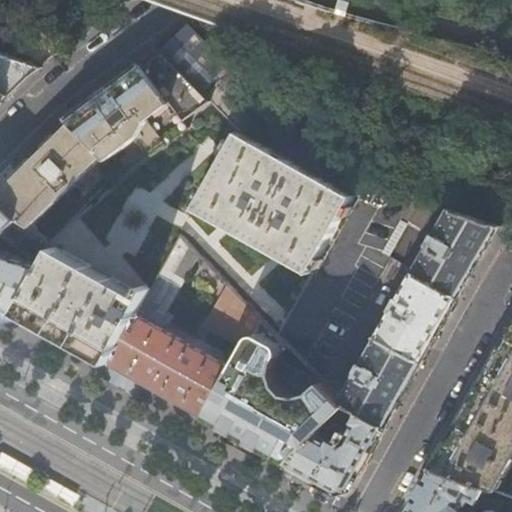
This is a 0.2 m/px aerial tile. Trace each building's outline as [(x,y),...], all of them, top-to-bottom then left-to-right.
[(30,77),(64,51),(0,32),(0,86),(11,96),(24,82),(30,77)] [(184,122),(210,103),(163,55),(145,69),(184,122)] [(124,88),(115,94),(109,87),(105,86),(102,86),(99,89),(98,92),(99,95),(104,103),(95,110),(89,102),(89,101),(87,101),(86,102),(86,103),(71,115),(69,115),(68,116),(68,118),(69,118),(73,122),(70,124),(117,173),(123,177),(187,129),(184,122),(145,69),(142,71),(139,67),(139,66),(139,64),(137,64),(136,65),(136,67),(120,79),(119,78),(117,78),(116,79),(117,80),(119,80),(124,88)] [(0,106),(11,96),(0,86),(0,106)] [(117,173),(70,124),(34,159),(0,193),(0,205),(12,218),(46,242),(117,173)] [(313,272),(357,196),(239,132),(195,208),(313,272)] [(478,262),(497,226),(412,196),(403,213),(411,218),(413,217),(432,229),(427,237),(432,240),(413,273),(458,297),(478,262)] [(0,303),(17,313),(39,269),(46,242),(12,218),(0,205),(0,303)] [(145,287),(139,294),(54,246),(39,269),(17,313),(62,338),(110,364),(151,290),(145,287)] [(199,256),(191,247),(175,277),(183,281),(185,281),(199,256)] [(458,297),(413,273),(342,400),(347,405),(385,427),(440,330),(458,297)] [(179,291),(158,279),(151,290),(110,364),(157,390),(206,418),(233,369),(164,331),(166,326),(168,327),(173,317),(167,314),(179,291)] [(239,359),(261,319),(229,286),(205,325),(233,342),(229,353),(239,359)] [(0,322),(8,326),(17,313),(0,303),(0,322)] [(282,340),(261,319),(239,359),(233,369),(206,418),(251,443),(288,464),(347,405),(342,400),(290,349),(281,358),(323,401),(316,408),(308,401),(285,423),(287,426),(282,435),(241,412),(282,340)] [(511,334),(505,348),(500,346),(497,351),(451,432),(432,467),(496,490),(511,461),(511,334)] [(385,427),(347,405),(288,464),(318,481),(337,492),(352,488),(369,458),(385,427)] [(0,468),(25,482),(32,470),(0,452),(0,468)] [(331,503),(337,492),(318,481),(288,464),(283,476),(331,503)] [(507,504),(511,496),(496,490),(432,467),(422,485),(406,511),(497,511),(497,510),(494,508),(484,511),(483,511),(478,511),(475,510),(469,511),(465,511),(461,507),(462,505),(468,504),(472,498),(479,502),(484,496),(507,504)] [(46,478),(39,490),(72,509),(79,497),(46,478)]
